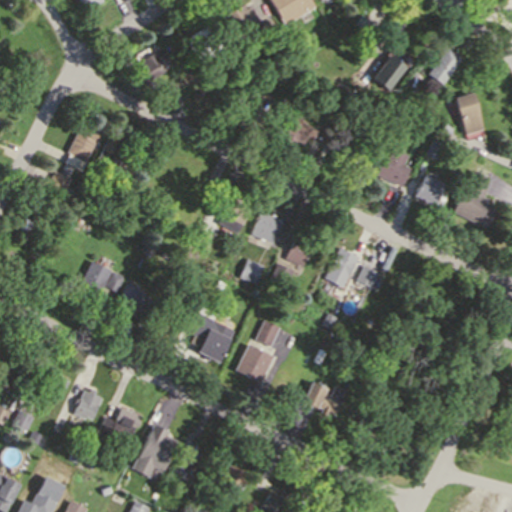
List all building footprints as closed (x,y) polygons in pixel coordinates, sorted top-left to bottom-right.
[(100,0),(81,8),(77,0),(100,0)] [(281,24),(267,0),(308,0),(312,6),(281,24)] [(229,36),(217,17),(238,3),(241,7),(245,4),(255,20),(229,36)] [(263,39),(256,23),(267,18),(274,34),(263,39)] [(357,28),(363,18),(372,23),(366,34),(357,28)] [(180,38),(209,22),(226,53),(210,62),(205,52),(192,59),(180,38)] [(306,40),(304,33),(311,30),(313,37),(306,40)] [(145,79),(131,54),(145,45),(149,52),(157,47),(168,65),(145,79)] [(423,72),(442,46),(457,57),(438,83),(423,72)] [(376,82),(392,60),(407,71),(391,93),(376,82)] [(289,80),(280,78),(282,67),(291,68),(289,80)] [(248,119),(225,109),(234,88),(257,98),(248,119)] [(353,93),(350,99),(342,96),(345,89),(353,93)] [(450,97),(468,92),(478,128),(461,133),(450,97)] [(360,106),(353,104),(356,95),(362,97),(360,106)] [(305,145),(274,130),(285,106),(302,113),(297,122),(313,130),(305,145)] [(77,170),(53,159),(58,149),(63,151),(77,122),(98,132),(93,142),(91,141),(77,170)] [(450,127),(446,134),(438,130),(441,122),(450,127)] [(95,157),(106,135),(134,149),(127,162),(118,158),(113,167),(95,157)] [(363,152),(356,165),(328,151),(334,137),(363,152)] [(433,157),(422,152),(429,137),(440,143),(433,157)] [(398,186),(362,169),(371,150),(384,156),(389,147),(404,155),(400,164),(407,167),(398,186)] [(43,186),(51,169),(67,177),(63,186),(70,189),(66,197),(43,186)] [(468,169),(487,178),(479,195),(485,198),(482,205),(492,209),(484,227),(448,211),(468,169)] [(410,195),(420,173),(440,183),(430,204),(410,195)] [(195,224),(180,218),(183,212),(169,206),(182,176),(210,187),(195,224)] [(235,232),(214,221),(227,197),(248,208),(235,232)] [(246,235),(256,209),(278,217),(268,243),(246,235)] [(36,245),(21,238),(30,217),(46,223),(43,230),(49,233),(45,243),(38,240),(36,245)] [(205,249),(191,244),(197,228),(211,234),(205,249)] [(281,259),(293,230),(303,234),(302,237),(310,241),(299,267),(281,259)] [(320,279),(337,246),(355,256),(338,288),(320,279)] [(108,269),(92,300),(72,290),(87,258),(108,269)] [(260,264),(253,283),(236,277),(242,258),(260,264)] [(266,278),(273,261),(290,268),(283,285),(266,278)] [(352,280),(359,264),(374,271),(367,287),(352,280)] [(113,291),(101,285),(109,270),(120,276),(113,291)] [(111,308),(122,283),(141,291),(130,316),(111,308)] [(318,324),(323,311),(331,314),(326,327),(318,324)] [(266,345),(250,337),(260,318),(275,326),(266,345)] [(214,362),(193,350),(209,319),(231,330),(214,362)] [(256,382),(231,369),(243,343),(269,355),(256,382)] [(350,357),(342,353),(346,346),(354,350),(350,357)] [(314,363),(308,360),(315,347),(322,350),(314,363)] [(0,391),(0,356),(14,363),(9,375),(17,379),(12,389),(6,386),(3,393),(0,391)] [(45,394),(55,375),(70,384),(59,402),(45,394)] [(337,400),(330,414),(323,411),(322,415),(314,412),(316,408),(298,401),(308,379),(323,385),(320,392),(337,400)] [(69,413),(81,388),(86,390),(87,387),(94,390),(92,393),(98,396),(88,418),(81,415),(80,418),(69,413)] [(124,442),(94,430),(100,415),(111,419),(116,406),(135,414),(124,442)] [(20,413),(33,419),(25,434),(13,427),(20,413)] [(156,428),(169,435),(164,444),(171,447),(168,452),(173,455),(166,469),(157,464),(150,479),(134,471),(156,428)] [(196,476),(184,470),(177,486),(163,480),(175,453),(185,458),(194,439),(205,444),(202,451),(207,453),(196,476)] [(249,475),(244,485),(235,481),(233,485),(223,481),(225,476),(216,472),(220,462),(249,475)] [(0,474),(17,483),(2,511),(0,511),(0,474)] [(51,511),(62,485),(42,476),(31,504),(22,500),(16,511),(51,511)] [(98,494),(96,489),(105,485),(107,490),(98,494)] [(261,511),(255,508),(267,487),(287,499),(279,511),(261,511)] [(141,511),(123,511),(131,498),(145,505),(141,511)] [(57,511),(63,499),(82,507),(79,511),(57,511)]
